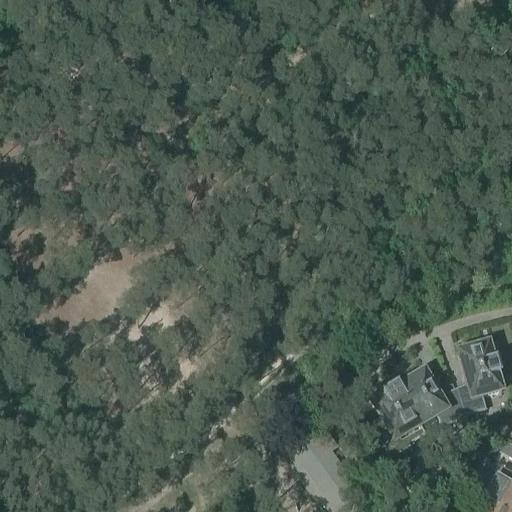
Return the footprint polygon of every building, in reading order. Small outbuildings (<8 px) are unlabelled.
[(451,394),(462,418),(484,412),(481,399),(500,394),(495,378),(498,378),(494,365),(497,364),(492,348),(487,349),(487,347),(456,356),(466,388),(451,394)] [(462,418),(451,394),(437,400),(420,371),(393,388),(394,389),(395,389),(419,429),(435,419),(442,430),(462,418)] [(402,439),(419,429),(395,389),(394,389),(380,398),(381,400),(370,407),(385,432),(374,438),(389,462),(409,450),(402,439)] [(341,471),(329,455),(335,450),(319,428),(280,457),(320,511),(368,511),(370,511),(342,473),(343,471),(342,470),(341,471)] [(511,463),(511,448),(500,442),(494,453),(511,463)] [(496,511),(511,511),(511,491),(509,490),(496,511)]
